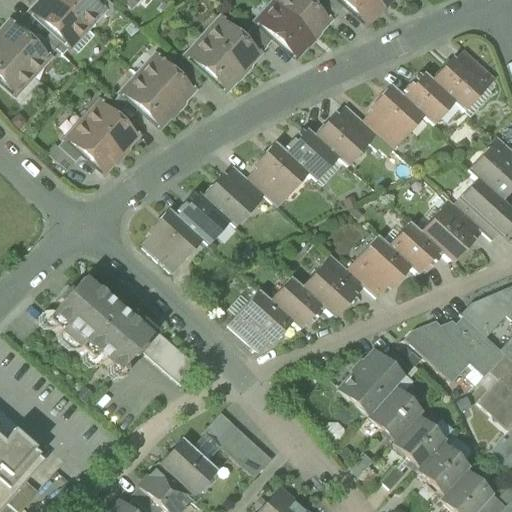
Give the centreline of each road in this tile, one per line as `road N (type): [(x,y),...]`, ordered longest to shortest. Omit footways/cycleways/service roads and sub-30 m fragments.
road 1 (residential): [(83,229),(227,128),(491,0)]
road 2 (residential): [(511,268),(243,380)]
road 3 (residential): [(243,380),(83,229)]
road 4 (residential): [(243,380),(148,431),(65,503)]
road 5 (residential): [(352,511),(243,380)]
